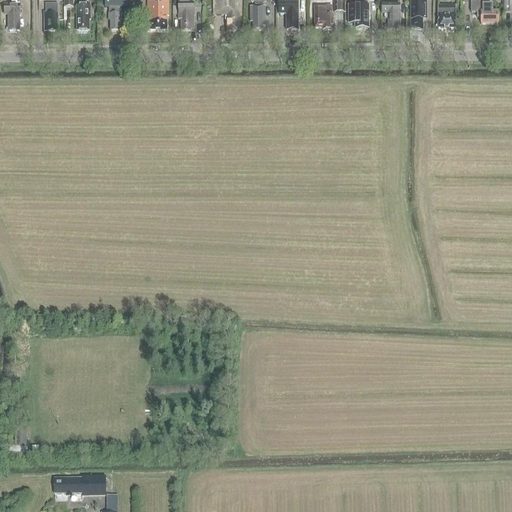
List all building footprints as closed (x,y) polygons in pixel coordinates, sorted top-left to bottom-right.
[(72,0),(64,0),(64,8),(73,8),(72,0)] [(104,0),(105,8),(109,8),(108,15),(108,21),(110,21),(110,32),(122,32),(122,14),(121,14),(121,9),(133,9),(132,0),(104,0)] [(240,0),(213,0),(213,16),(225,16),(225,21),(227,23),(227,31),(239,31),(239,16),(240,16),(240,0)] [(253,22),(253,31),(262,31),(262,27),(265,27),(265,7),(263,7),(263,2),(271,2),(271,0),(251,0),(251,2),(255,2),(255,7),(250,7),(250,22),(253,22)] [(297,15),(297,9),(297,0),(278,0),(278,15),(286,15),(286,31),(298,31),(298,20),(299,19),(299,16),(297,15)] [(426,0),(410,0),(410,29),(413,29),(413,30),(422,30),(422,19),(426,19),(426,0)] [(491,12),(491,6),(482,6),(482,0),(471,0),(471,5),(469,5),(469,12),(477,12),(477,18),(480,18),(480,24),(497,25),(498,13),(498,12),(491,12)] [(168,1),(147,1),(147,18),(149,18),(149,31),(166,31),(166,17),(168,17),(168,1)] [(344,13),(344,1),(334,1),(334,13),(344,13)] [(511,13),(511,1),(503,1),(502,13),(511,13)] [(193,3),(178,3),(178,20),(181,20),(181,31),(190,31),(190,26),(193,26),(193,3)] [(57,4),(45,4),(45,16),(45,29),(47,29),(47,32),(56,32),(56,21),(57,21),(57,4)] [(399,4),(382,4),(382,14),(384,14),(384,18),(386,20),(388,20),(388,30),(397,30),(397,26),(400,26),(400,14),(399,14),(399,4)] [(19,6),(4,6),(4,16),(8,16),(8,32),(19,32),(19,15),(20,15),(19,6)] [(90,6),(76,6),(76,32),(89,32),(89,21),(90,21),(90,6)] [(347,22),(355,22),(355,29),(357,29),(358,30),(361,30),(362,29),(368,29),(368,22),(369,22),(369,20),(370,19),(370,16),(369,15),(369,14),(368,14),(368,6),(353,6),(347,6),(347,22)] [(455,29),(459,29),(459,19),(455,19),(455,7),(437,6),(437,29),(439,29),(440,30),(443,30),(445,29),(455,29)] [(314,8),(314,29),(322,29),(322,31),(333,31),(333,17),(332,17),(332,8),(331,8),(326,8),(314,8)] [(63,495),(74,494),(76,496),(80,496),(82,494),(82,497),(96,497),(105,497),(105,477),(96,478),(82,478),(82,480),(54,481),(54,495),(55,495),(57,496),(61,496),(63,495)]
